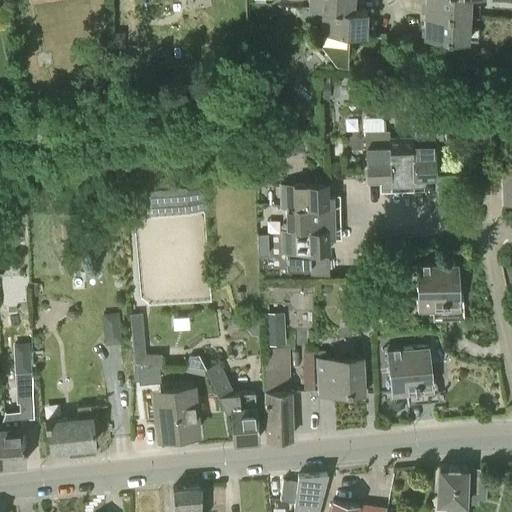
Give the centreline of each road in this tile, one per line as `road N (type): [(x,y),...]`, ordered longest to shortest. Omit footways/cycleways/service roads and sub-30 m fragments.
road 1 (tertiary): [(0,486),(511,434)]
road 2 (residential): [(511,372),(482,229)]
